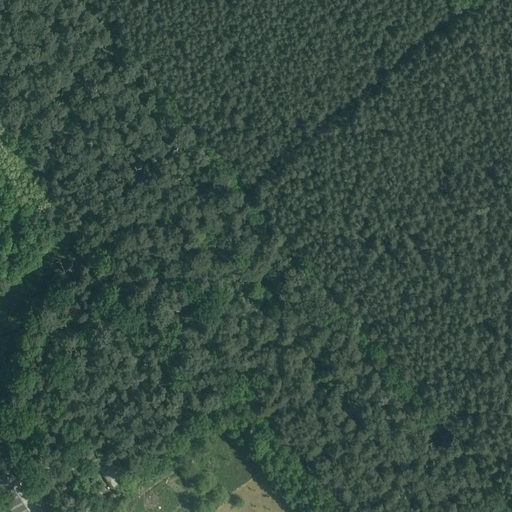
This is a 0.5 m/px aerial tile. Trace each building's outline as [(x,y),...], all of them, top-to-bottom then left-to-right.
[(27,421),(16,414),(5,431),(16,438),(27,421)] [(94,470),(114,492),(129,478),(109,455),(105,456),(96,464),(98,466),(94,470)] [(24,497),(30,493),(11,468),(5,472),(10,477),(1,485),(13,501),(21,494),(24,497)] [(10,477),(5,472),(4,470),(0,473),(0,485),(1,485),(10,477)] [(58,480),(47,489),(52,496),(64,486),(58,480)] [(175,492),(179,498),(184,493),(180,488),(175,492)] [(65,498),(74,498),(74,489),(65,489),(65,498)]
